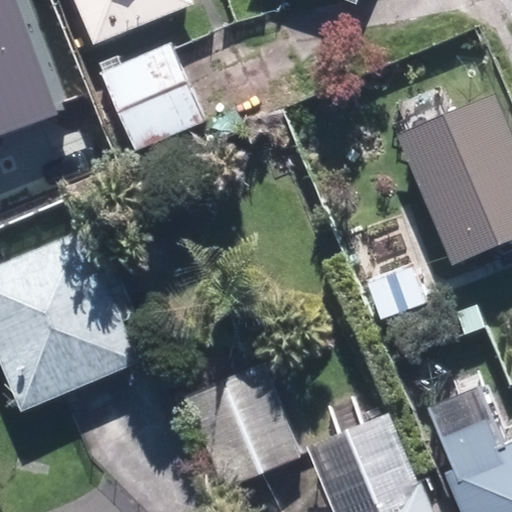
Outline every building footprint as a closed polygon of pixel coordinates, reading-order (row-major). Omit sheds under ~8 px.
[(0,0),(0,132),(71,106),(31,0),(0,0)] [(185,0),(68,0),(87,47),(189,8),(185,0)] [(175,43),(101,71),(132,151),(206,122),(190,82),(175,43)] [(444,80),(394,101),(407,132),(399,135),(452,264),(511,239),(511,137),(494,95),(457,111),(444,80)] [(164,356),(117,223),(0,264),(0,325),(28,404),(164,356)] [(424,303),(412,265),(369,279),(381,317),(424,303)] [(273,359),(195,391),(234,486),(313,453),(273,359)] [(511,511),(511,433),(491,375),(424,400),(465,511),(511,511)] [(345,435),(326,442),(351,511),(454,511),(441,473),(424,479),(402,415),(375,424),(365,395),(334,406),(345,435)]
